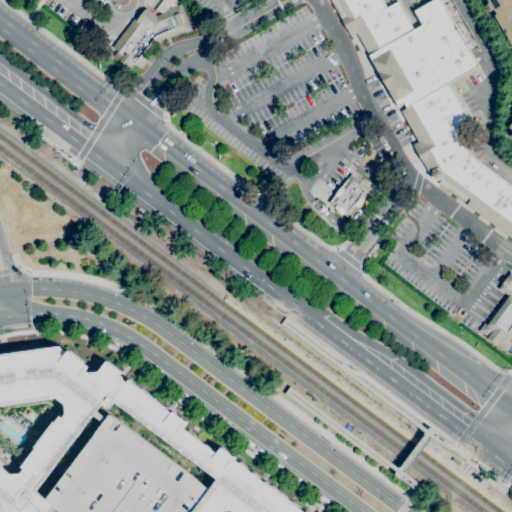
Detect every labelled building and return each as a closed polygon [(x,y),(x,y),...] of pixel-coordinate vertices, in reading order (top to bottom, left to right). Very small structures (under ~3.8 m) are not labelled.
[(511,239),(431,177),(413,145),(418,142),(401,111),(407,108),(404,103),(398,106),(395,101),(395,102),(371,61),(372,60),(356,33),(351,36),(330,0),(381,0),(386,8),(397,1),(413,30),(422,25),(414,11),(433,0),(440,0),(478,66),(448,84),(469,120),(455,128),(470,155),(511,186),(511,239)] [(511,0),(511,33),(492,0),(511,0)] [(154,17),(166,12),(166,10),(180,3),(192,30),(185,33),(185,31),(161,41),(140,69),(134,64),(130,69),(113,56),(117,51),(112,47),(134,19),(136,21),(144,10),(154,17)] [(349,218),(329,202),(351,174),(371,189),(349,218)] [(511,343),(506,351),(497,344),(497,345),(487,338),(488,337),(478,330),(484,323),(487,325),(509,296),(499,288),(510,273),(511,274),(511,337),(509,341),(511,343)] [(0,511),(304,511),(106,361),(98,372),(59,346),(0,354),(0,511)]
